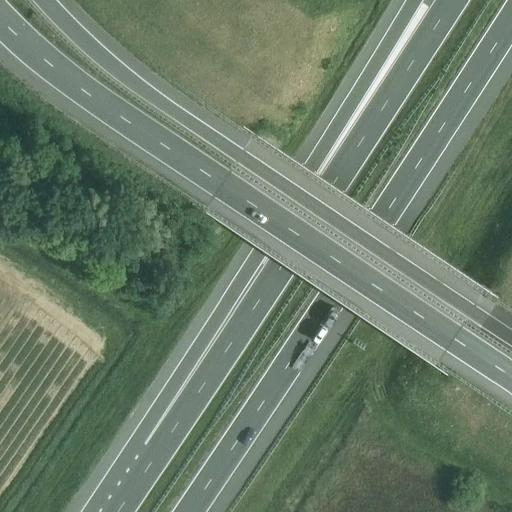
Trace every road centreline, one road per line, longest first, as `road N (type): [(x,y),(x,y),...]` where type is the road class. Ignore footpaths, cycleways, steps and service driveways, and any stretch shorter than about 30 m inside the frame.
road 1 (motorway): [(0,21),(51,67),(511,377)]
road 2 (motorway): [(184,511),(511,15)]
road 3 (motorway): [(511,338),(153,100),(44,0)]
road 4 (motorway): [(450,0),(155,451)]
road 5 (motorway): [(414,0),(246,265),(155,451)]
